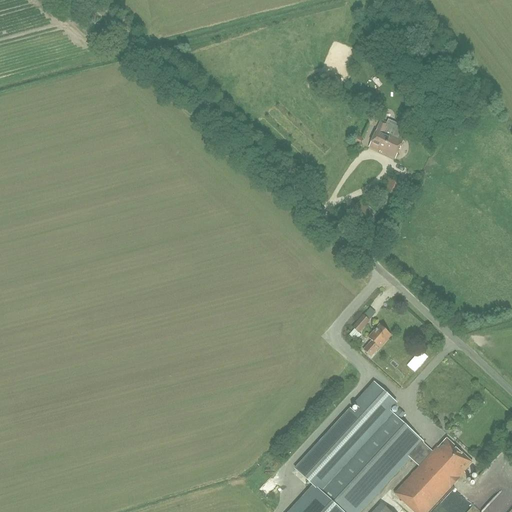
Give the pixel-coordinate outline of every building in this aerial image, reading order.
[(395,158),(404,139),(384,130),(387,124),(380,121),(369,146),(379,151),(380,150),(382,151),(381,152),(395,158)] [(399,198),(405,187),(388,178),(382,189),(399,198)] [(358,228),(373,212),(360,200),(345,217),(358,228)] [(358,332),(369,321),(363,315),(352,327),(358,332)] [(379,347),(390,334),(380,325),(369,339),(372,342),(364,351),(370,356),(378,347),(379,347)] [(424,443),(389,410),(389,407),(390,406),(390,403),(389,402),(389,399),(388,397),(387,396),(385,394),(383,392),(382,391),(380,390),(379,390),(377,390),(376,389),(375,389),(372,390),(371,390),(368,391),(368,390),(355,404),(359,408),(355,412),(351,408),(295,468),(313,485),(287,511),(359,511),(410,458),(419,466),(394,493),(413,511),(427,511),(464,473),(463,472),(472,462),(446,439),(438,448),(437,447),(432,452),(423,443),(424,443)] [(399,409),(394,414),(399,419),(405,413),(399,409)] [(272,498),(275,494),(265,486),(262,490),(272,498)] [(372,511),(390,511),(381,503),(372,511)]
